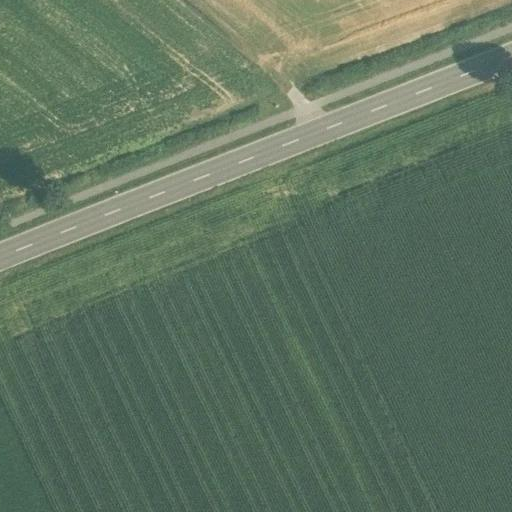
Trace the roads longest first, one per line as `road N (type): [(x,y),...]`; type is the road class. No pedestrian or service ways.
road 1 (secondary): [(0,257),(511,56)]
road 2 (track): [(326,127),(173,0)]
